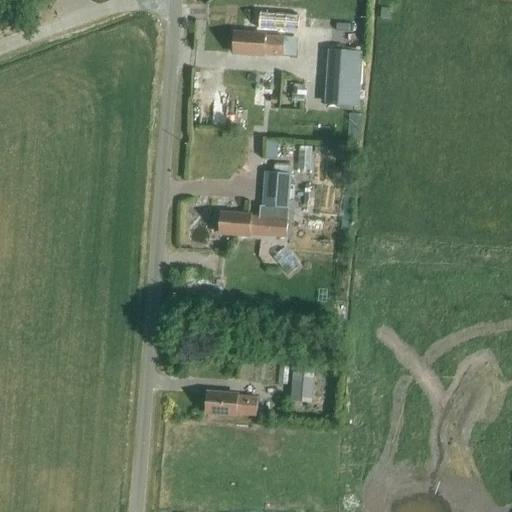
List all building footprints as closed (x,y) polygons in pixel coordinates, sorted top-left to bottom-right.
[(295,39),(265,37),(265,36),(234,34),(233,53),(263,55),(294,57),(295,39)] [(329,53),(325,105),(357,107),(361,55),(329,53)] [(269,157),(282,157),(283,138),(269,138),(269,157)] [(340,161),(339,177),(350,178),(351,161),(340,161)] [(275,166),(274,174),(289,175),(290,167),(275,166)] [(265,173),(262,218),(251,217),(251,216),(221,214),(219,233),(249,236),(250,235),(285,238),(290,175),(265,173)] [(290,404),(312,406),(316,366),(294,364),(290,404)] [(257,398),(237,396),(238,395),(207,393),(206,413),(236,415),(236,414),(256,416),(257,398)]
